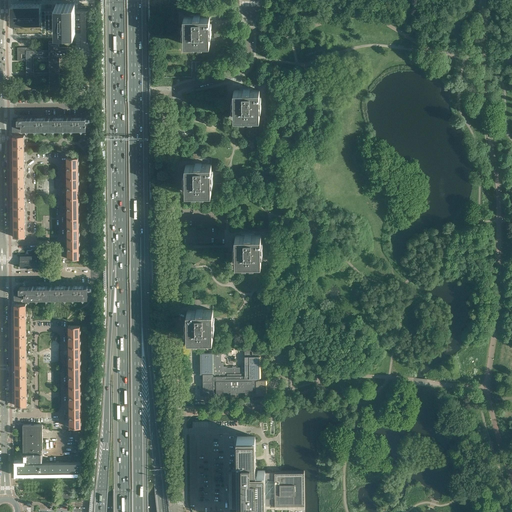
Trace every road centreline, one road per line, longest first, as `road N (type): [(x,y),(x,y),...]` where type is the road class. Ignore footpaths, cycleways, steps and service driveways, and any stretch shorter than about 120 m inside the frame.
road 1 (unclassified): [(180,511),(177,390),(168,351),(167,103),(179,87),(243,69),(251,0)]
road 2 (motorway): [(135,303),(132,0)]
road 3 (motorway): [(118,0),(121,264)]
road 4 (motorway): [(121,264),(99,511)]
road 5 (motorway): [(121,264),(123,511)]
road 6 (motorway): [(162,511),(135,303)]
road 7 (motorway): [(138,511),(135,303)]
road 8 (residential): [(36,328),(62,327),(64,410),(38,415)]
